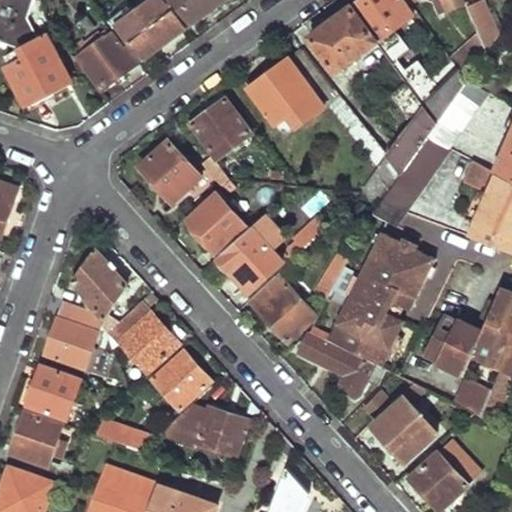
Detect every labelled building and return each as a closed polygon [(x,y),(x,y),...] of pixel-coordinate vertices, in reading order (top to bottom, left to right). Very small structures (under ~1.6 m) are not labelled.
[(20,48),(38,39),(28,17),(33,0),(0,0),(0,43),(18,50),(20,48)] [(186,27),(186,26),(174,10),(170,13),(159,0),(153,0),(132,15),(128,8),(108,22),(131,53),(135,50),(142,59),(186,27)] [(186,26),(221,0),(166,0),(174,10),(186,26)] [(437,123),(466,80),(454,63),(442,72),(450,82),(439,90),(395,31),(413,17),(400,0),(359,0),(350,7),(376,42),(393,65),(407,83),(419,100),(425,108),(437,123)] [(460,0),(407,0),(410,4),(420,0),(435,0),(441,15),(463,5),(460,0)] [(503,28),(511,15),(511,0),(499,16),(503,28)] [(335,72),(376,42),(350,7),(308,37),(335,72)] [(490,15),(474,22),(478,35),(486,53),(497,37),(490,15)] [(101,89),(136,63),(113,31),(79,56),(101,89)] [(29,110),(71,87),(45,35),(38,39),(20,48),(24,57),(9,65),(7,67),(29,110)] [(466,80),(486,53),(478,35),(451,59),(454,63),(466,80)] [(24,57),(20,48),(18,50),(4,57),(9,65),(24,57)] [(386,158),(301,48),(250,85),(278,123),(287,115),(316,94),(318,92),(379,168),(364,190),(367,193),(378,209),(381,204),(400,176),(386,158)] [(398,90),(407,83),(393,65),(384,72),(398,90)] [(493,93),(502,80),(481,66),(472,78),(493,93)] [(450,149),(488,91),(466,80),(437,123),(427,137),(450,149)] [(411,105),(419,100),(407,83),(398,90),(411,105)] [(323,105),(316,94),(287,115),(295,127),(323,105)] [(217,159),(255,132),(229,96),(190,123),(217,159)] [(427,137),(437,123),(425,108),(400,147),(396,144),(386,158),(400,176),(427,137)] [(511,166),(511,130),(499,160),(511,166)] [(407,214),(450,150),(450,149),(427,137),(400,176),(381,204),(407,214)] [(171,201),(199,176),(167,140),(137,165),(171,201)] [(482,191),(485,193),(480,204),(467,237),(511,253),(511,182),(493,172),(470,160),(461,182),(482,191)] [(511,182),(511,166),(499,160),(493,172),(511,182)] [(222,184),(229,178),(219,166),(212,173),(222,184)] [(229,191),(236,186),(229,178),(222,184),(229,191)] [(0,236),(0,237),(18,188),(0,181),(0,236)] [(218,253),(246,226),(217,194),(188,221),(218,253)] [(289,256),(292,260),(346,212),(338,203),(295,238),(299,242),(288,250),(289,256)] [(378,209),(373,216),(398,226),(407,214),(381,204),(378,209)] [(274,251),(286,239),(266,214),(216,257),(243,287),(233,295),(238,301),(284,261),(274,251)] [(400,242),(381,232),(328,340),(380,365),(391,345),(391,343),(388,342),(392,334),(395,335),(396,334),(403,320),(397,317),(385,311),(390,300),(402,306),(408,310),(434,258),(415,249),(413,248),(411,253),(401,248),(403,243),(400,242)] [(402,237),(400,242),(403,243),(401,248),(411,253),(413,248),(415,249),(417,244),(402,237)] [(330,295),(353,254),(340,248),(318,289),(330,295)] [(109,315),(126,286),(93,251),(71,282),(62,299),(64,300),(59,316),(97,330),(106,334),(112,330),(119,323),(109,315)] [(287,342),(315,316),(300,298),(304,294),(300,289),(295,293),(277,273),(248,299),(287,342)] [(502,365),(511,340),(511,291),(500,287),(482,329),(456,317),(455,318),(443,312),(423,353),(435,359),(434,362),(461,374),(472,353),(502,365)] [(385,311),(397,317),(402,306),(390,300),(385,311)] [(147,371),(180,343),(141,302),(119,323),(112,330),(147,371)] [(83,370),(97,330),(59,316),(58,316),(45,355),(83,370)] [(377,382),(384,367),(380,365),(328,340),(311,331),(293,346),(301,350),(300,352),(344,375),(339,386),(342,391),(352,397),(358,394),(366,378),(377,382)] [(399,335),(396,334),(395,335),(392,334),(388,342),(391,343),(391,345),(393,347),(399,335)] [(511,340),(502,365),(492,389),(482,414),(495,421),(511,381),(511,340)] [(180,410),(212,382),(183,349),(152,377),(180,410)] [(66,417),(80,379),(41,366),(28,404),(66,417)] [(482,414),(492,389),(464,375),(452,400),(482,414)] [(412,401),(427,388),(414,382),(402,392),(406,396),(373,424),(386,440),(382,444),(400,464),(439,431),(412,401)] [(376,416),(393,401),(381,390),(365,406),(376,416)] [(235,457),(249,419),(207,406),(195,444),(235,457)] [(46,465),(60,425),(24,412),(11,452),(46,465)] [(128,442),(132,428),(104,418),(99,432),(128,442)] [(255,421),(249,419),(235,457),(241,459),(255,421)] [(451,441),(409,477),(438,511),(480,475),(451,441)] [(232,482),(237,470),(189,452),(184,465),(232,482)] [(67,484),(72,470),(50,462),(45,477),(67,484)] [(213,511),(217,504),(105,465),(88,511),(213,511)] [(0,511),(42,511),(53,482),(11,467),(0,498),(0,511)] [(298,511),(309,494),(286,469),(281,482),(268,511),(298,511)]
